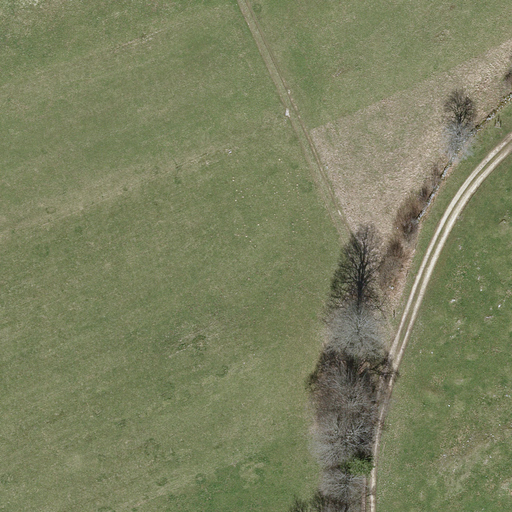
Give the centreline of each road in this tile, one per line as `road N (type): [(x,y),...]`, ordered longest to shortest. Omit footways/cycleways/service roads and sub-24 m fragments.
road 1 (track): [(390,368),(383,329),(238,0)]
road 2 (track): [(366,511),(384,380),(454,205)]
